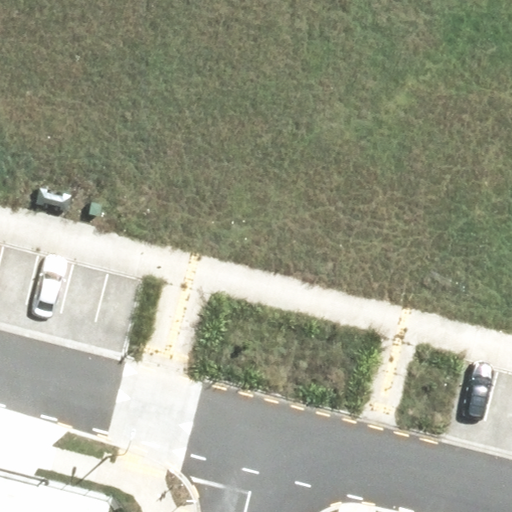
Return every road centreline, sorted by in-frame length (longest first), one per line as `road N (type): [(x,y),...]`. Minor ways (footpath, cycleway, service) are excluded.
road 1 (residential): [(0,365),(268,437)]
road 2 (residential): [(268,437),(511,497)]
